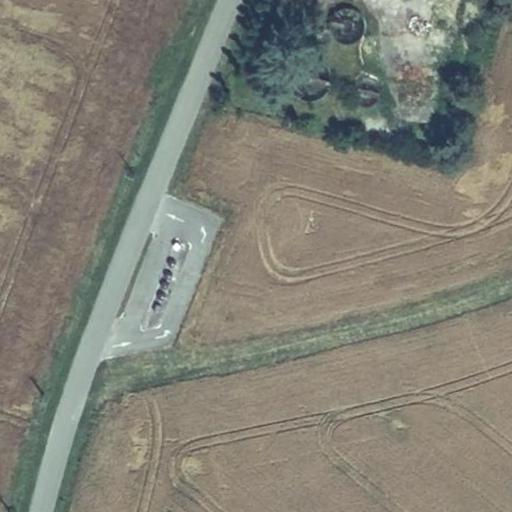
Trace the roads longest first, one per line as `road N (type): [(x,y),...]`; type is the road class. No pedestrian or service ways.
road 1 (tertiary): [(42,511),(98,323),(231,0)]
road 2 (track): [(73,393),(511,286)]
